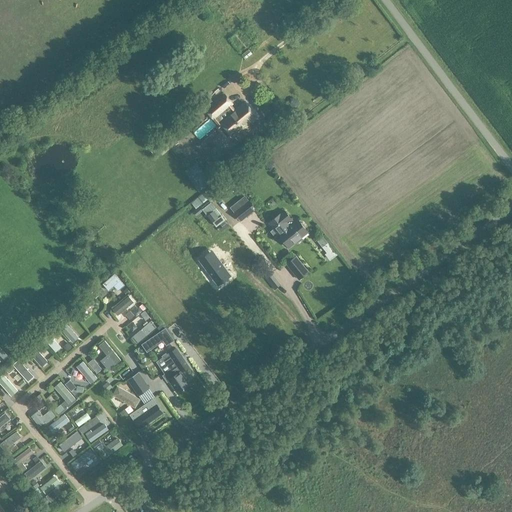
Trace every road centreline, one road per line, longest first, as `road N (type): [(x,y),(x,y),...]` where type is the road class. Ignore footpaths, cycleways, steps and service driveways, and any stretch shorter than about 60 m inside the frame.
road 1 (unclassified): [(81,511),(511,207)]
road 2 (unknown): [(93,503),(16,407),(111,320)]
road 3 (track): [(412,35),(238,170)]
road 4 (unclassified): [(511,166),(386,0)]
